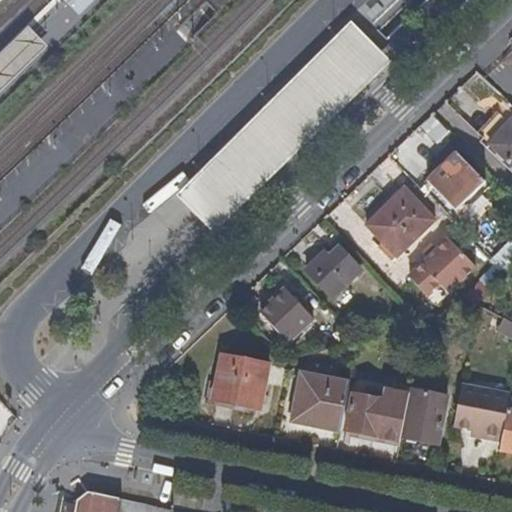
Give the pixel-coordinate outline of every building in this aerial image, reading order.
[(93,0),(63,0),(79,15),(93,0)] [(212,232),(391,58),(353,19),(172,193),(212,232)] [(28,28),(0,54),(0,94),(47,48),(28,28)] [(511,123),(511,107),(506,102),(501,107),(505,111),(501,115),(511,124),(511,123)] [(489,146),(511,124),(501,115),(479,136),(483,140),(489,146)] [(511,123),(511,124),(489,146),(511,168),(511,123)] [(455,215),(485,185),(457,155),(427,185),(455,215)] [(397,259),(435,222),(406,191),(387,210),(368,228),(397,259)] [(449,295),(476,269),(448,241),(410,279),(428,298),(440,286),(449,295)] [(331,299),(360,271),(338,249),(324,263),(319,258),(305,271),(331,299)] [(289,344),(313,319),(285,290),(276,299),(269,305),(260,314),(289,344)] [(269,305),(276,299),(272,294),(266,300),(269,305)] [(323,328),(332,319),(326,313),(317,322),(323,328)] [(354,340),(333,318),(332,319),(323,328),(339,345),(354,340)] [(511,340),(511,323),(504,320),(498,333),(511,340)] [(261,412),(269,367),(221,358),(213,402),(261,412)] [(421,381),(424,364),(416,362),(413,380),(421,381)] [(427,382),(430,365),(424,364),(421,381),(427,382)] [(341,430),(350,386),(345,385),(304,377),(295,421),(341,430)] [(455,427),(464,387),(460,387),(453,426),(455,427)] [(508,412),(511,396),(464,387),(455,427),(478,431),(477,438),(501,443),(508,412)] [(401,440),(410,395),(386,390),(385,399),(355,394),(348,430),(401,440)] [(439,446),(447,398),(413,392),(403,439),(439,446)] [(511,412),(508,412),(501,443),(500,452),(511,454),(511,412)] [(401,440),(348,430),(346,437),(400,447),(401,440)] [(119,511),(122,500),(90,494),(77,501),(76,504),(75,511),(119,511)] [(147,511),(149,505),(122,500),(119,511),(147,511)]
